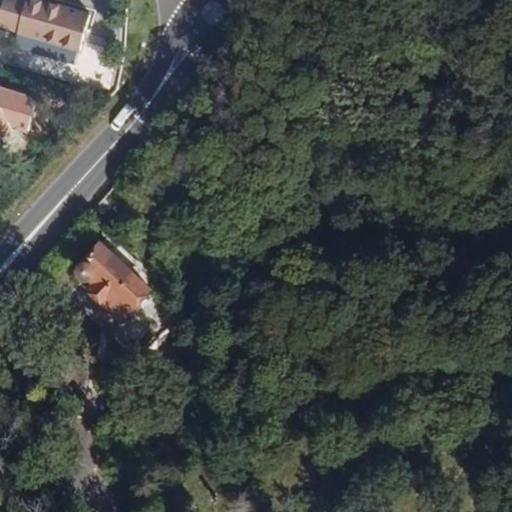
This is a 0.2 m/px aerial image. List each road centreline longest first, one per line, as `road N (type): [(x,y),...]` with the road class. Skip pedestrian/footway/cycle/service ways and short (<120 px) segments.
road 1 (secondary): [(0,281),(214,13)]
road 2 (residential): [(0,491),(69,474),(90,484),(99,511)]
